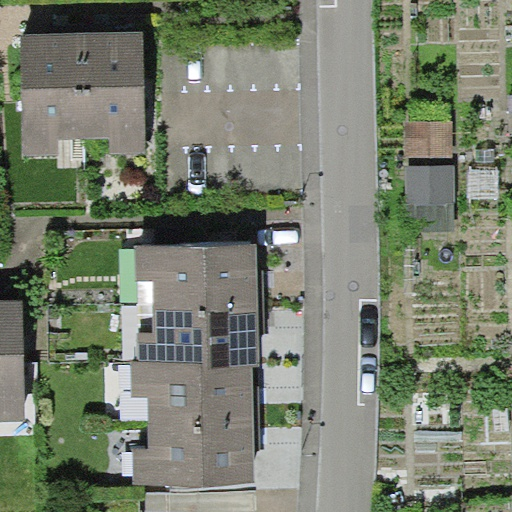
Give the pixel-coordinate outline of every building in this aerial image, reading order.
[(79,133),(138,132),(136,37),(77,39),(79,133)] [(20,134),(79,133),(77,39),(18,40),(20,134)] [(153,248),(154,306),(248,304),(246,246),(153,248)] [(0,398),(18,398),(16,304),(0,304),(0,398)] [(154,306),(155,365),(243,363),(249,363),(248,304),(154,306)] [(149,365),(150,423),(244,421),(243,363),(155,365),(149,365)] [(150,423),(151,482),(245,480),(244,421),(150,423)]
